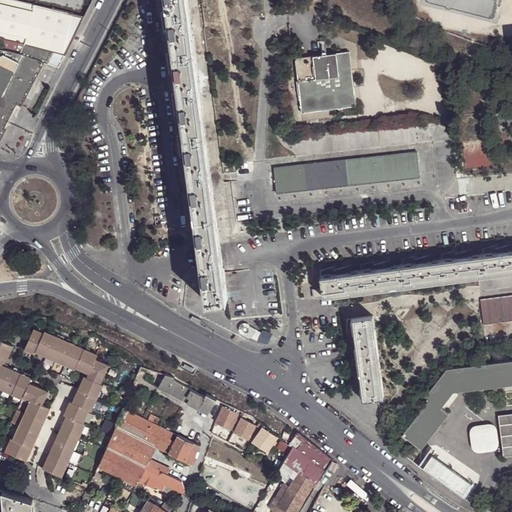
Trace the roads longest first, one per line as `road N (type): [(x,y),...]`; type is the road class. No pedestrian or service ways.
road 1 (tertiary): [(177,336),(280,389),(377,468)]
road 2 (tertiary): [(177,336),(79,260),(61,225)]
road 3 (residential): [(49,116),(111,0)]
road 4 (tertiary): [(0,289),(57,290),(115,314)]
